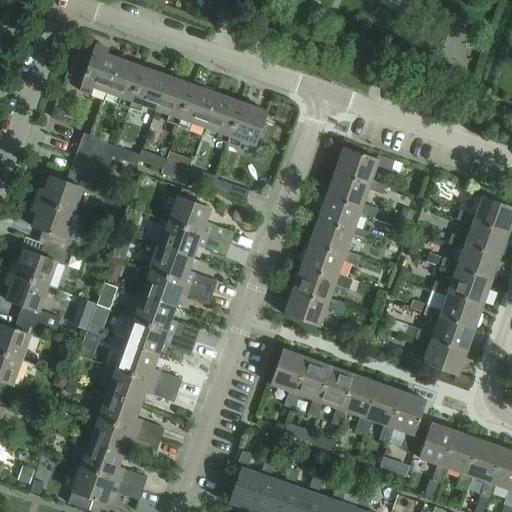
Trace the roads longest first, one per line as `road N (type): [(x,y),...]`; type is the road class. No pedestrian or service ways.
road 1 (residential): [(176,511),(323,92)]
road 2 (residential): [(323,92),(65,0)]
road 3 (residential): [(511,160),(323,92)]
road 4 (unclassified): [(0,188),(64,0)]
